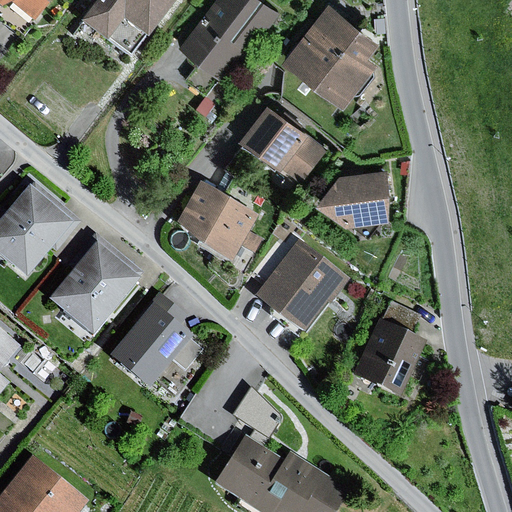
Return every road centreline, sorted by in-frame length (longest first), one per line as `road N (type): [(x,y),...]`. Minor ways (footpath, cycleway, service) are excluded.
road 1 (residential): [(427,511),(0,120)]
road 2 (tertiary): [(496,511),(474,435),(395,0)]
